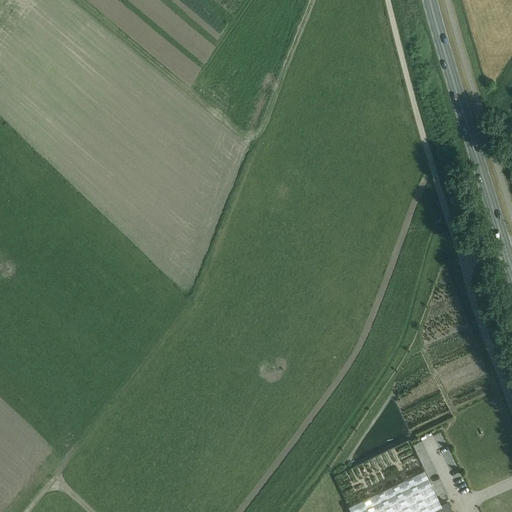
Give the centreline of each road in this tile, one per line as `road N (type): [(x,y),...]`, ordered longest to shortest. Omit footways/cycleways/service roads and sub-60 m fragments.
road 1 (track): [(311,0),(198,282),(53,476)]
road 2 (unclassified): [(461,258),(389,0)]
road 3 (primary): [(504,246),(431,0)]
road 4 (unclassified): [(511,404),(461,258)]
